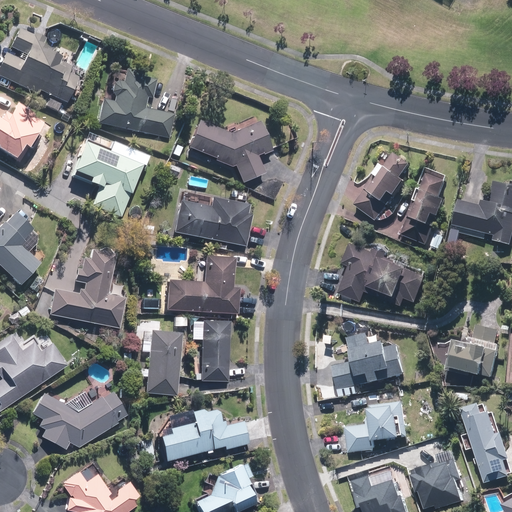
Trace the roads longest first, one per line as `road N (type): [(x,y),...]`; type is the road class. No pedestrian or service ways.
road 1 (residential): [(315,190),(289,273),(281,351),(287,424),(315,511)]
road 2 (tertiary): [(97,0),(338,93)]
road 3 (tertiary): [(362,100),(511,130)]
